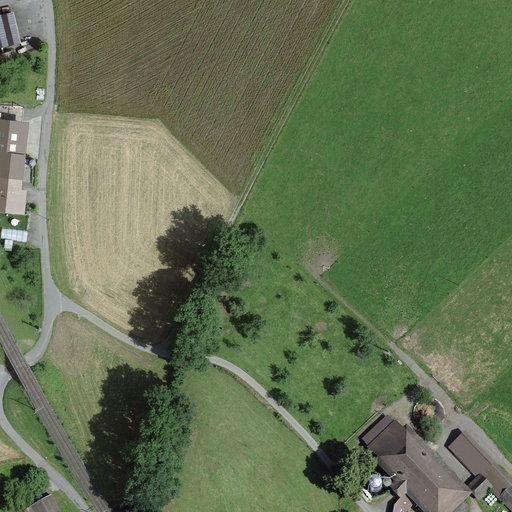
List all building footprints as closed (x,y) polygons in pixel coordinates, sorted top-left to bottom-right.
[(0,48),(19,44),(11,14),(0,16),(0,48)] [(0,214),(21,217),(24,193),(17,193),(24,124),(0,121),(0,214)] [(30,227),(31,219),(16,217),(15,226),(30,227)] [(4,247),(14,246),(14,240),(29,239),(28,227),(3,228),(4,247)] [(401,431),(387,417),(360,442),(395,481),(390,485),(401,497),(406,493),(423,511),(454,511),(470,498),(405,427),(401,431)] [(511,487),(510,486),(511,485),(493,466),(479,479),(489,490),(497,499),(498,498),(511,511),(511,487)] [(478,501),(489,490),(479,479),(467,490),(478,501)] [(60,511),(52,496),(25,510),(26,511),(60,511)]
